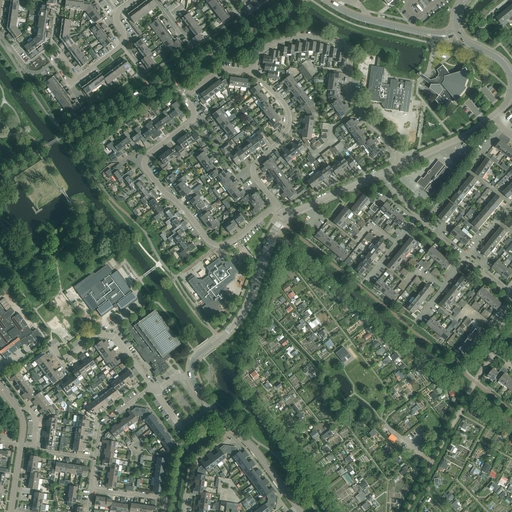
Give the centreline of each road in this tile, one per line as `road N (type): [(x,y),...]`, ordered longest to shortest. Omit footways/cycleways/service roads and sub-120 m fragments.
road 1 (residential): [(403,164),(350,96),(347,47),(319,36),(285,39),(258,54),(254,72)]
road 2 (residential): [(276,205),(230,241),(208,241),(144,166),(149,153),(191,123)]
road 3 (tertiary): [(286,215),(244,308),(194,356),(191,375)]
road 4 (residential): [(276,205),(252,170),(289,119),(254,72)]
road 5 (residential): [(152,387),(115,337),(98,334),(61,360),(52,349),(60,344)]
road 6 (tertiary): [(457,31),(442,36),(360,18),(326,0)]
road 7 (tertiary): [(211,407),(298,506)]
road 8 (residential): [(431,463),(496,351)]
